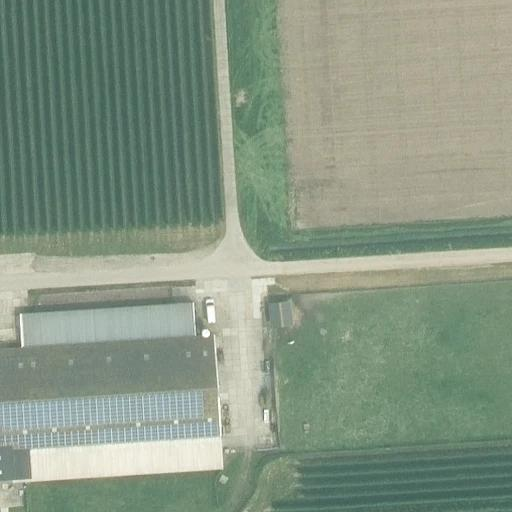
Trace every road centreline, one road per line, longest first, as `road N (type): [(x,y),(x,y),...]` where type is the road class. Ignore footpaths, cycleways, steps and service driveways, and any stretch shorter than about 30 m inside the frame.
road 1 (unclassified): [(0,285),(511,252)]
road 2 (track): [(216,0),(232,270)]
